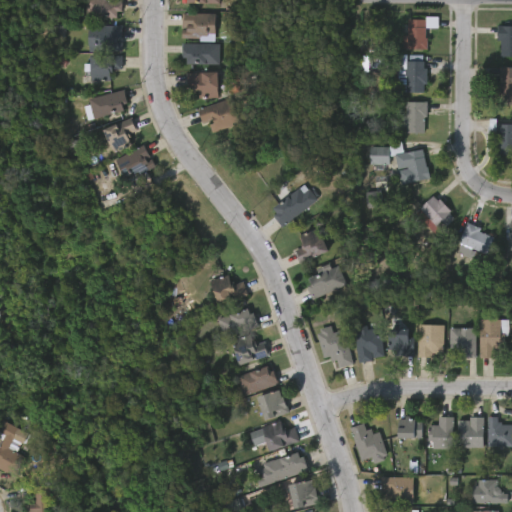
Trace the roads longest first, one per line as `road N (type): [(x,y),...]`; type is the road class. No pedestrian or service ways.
road 1 (residential): [(155,0),(156,84),(169,123),(276,276),(354,511)]
road 2 (residential): [(485,188),(464,151),(461,0)]
road 3 (residential): [(322,408),(405,387),(511,391)]
